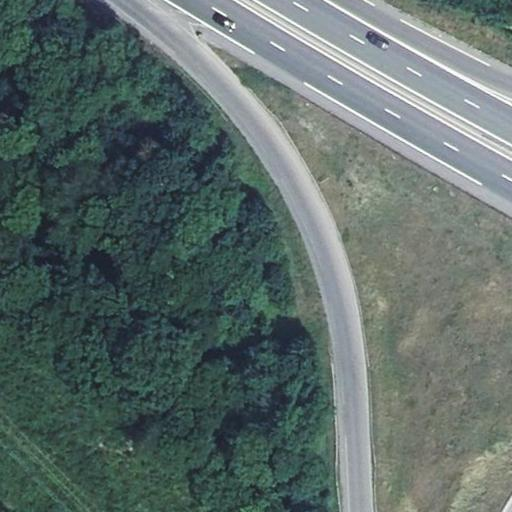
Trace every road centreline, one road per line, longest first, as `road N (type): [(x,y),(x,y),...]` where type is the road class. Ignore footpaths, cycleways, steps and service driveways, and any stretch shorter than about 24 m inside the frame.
road 1 (motorway): [(125,0),(243,103),(324,238),(348,322),(362,511)]
road 2 (motorway): [(200,0),(511,178)]
road 3 (motorway): [(511,124),(286,0)]
road 4 (motorway): [(511,89),(324,0)]
